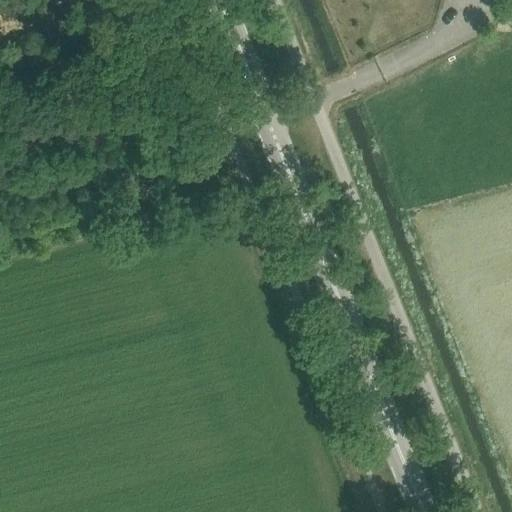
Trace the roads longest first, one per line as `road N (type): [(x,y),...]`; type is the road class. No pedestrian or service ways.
road 1 (unclassified): [(484,511),(315,101)]
road 2 (primary): [(420,511),(263,119)]
road 3 (track): [(247,183),(0,246)]
road 4 (primary): [(263,119),(216,0)]
